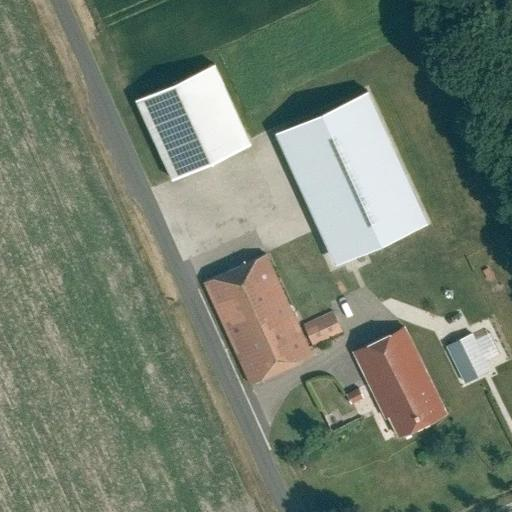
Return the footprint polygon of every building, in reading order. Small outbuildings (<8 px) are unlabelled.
[(213,65),(135,101),(171,180),(250,144),(213,65)] [(366,92),(286,130),(346,262),(427,224),(366,92)] [(265,254),(203,282),(250,384),(312,356),(265,254)] [(334,311),(304,325),(314,345),(343,332),(334,311)] [(403,327),(353,351),(385,418),(388,417),(398,436),(445,413),(403,327)] [(472,335),(446,347),(464,383),(489,371),(472,335)] [(360,387),(347,393),(351,404),(365,398),(360,387)]
